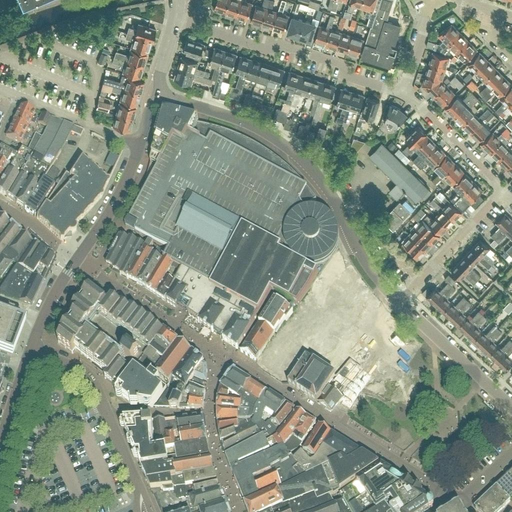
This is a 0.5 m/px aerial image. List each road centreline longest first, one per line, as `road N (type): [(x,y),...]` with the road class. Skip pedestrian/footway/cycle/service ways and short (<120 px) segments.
road 1 (residential): [(398,302),(295,155),(256,127),(160,93)]
road 2 (residential): [(402,90),(273,42),(260,46),(176,17)]
road 3 (residential): [(31,351),(60,284),(112,206),(138,142)]
road 4 (residential): [(328,419),(449,504),(462,502),(511,453)]
road 5 (residential): [(150,511),(85,374),(31,351)]
road 6 (residential): [(511,406),(398,302)]
road 7 (residential): [(398,302),(503,190)]
road 8 (residential): [(0,88),(138,142)]
road 9 (residential): [(503,190),(402,90)]
